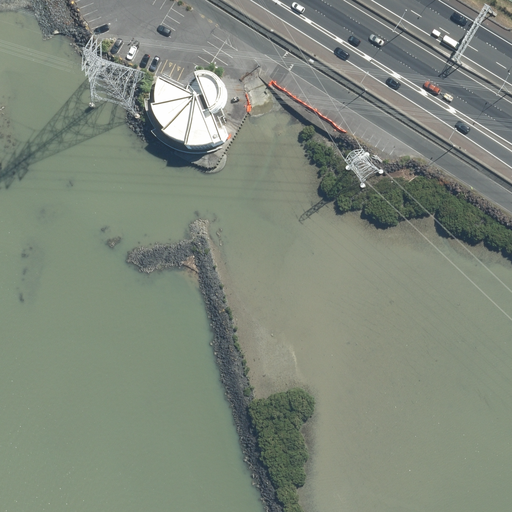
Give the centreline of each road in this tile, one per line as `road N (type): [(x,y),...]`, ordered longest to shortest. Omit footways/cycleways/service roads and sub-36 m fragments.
road 1 (unclassified): [(511,203),(192,0)]
road 2 (motorway): [(511,160),(260,0)]
road 3 (motorway): [(511,118),(320,0)]
road 4 (motorway): [(394,0),(511,71)]
